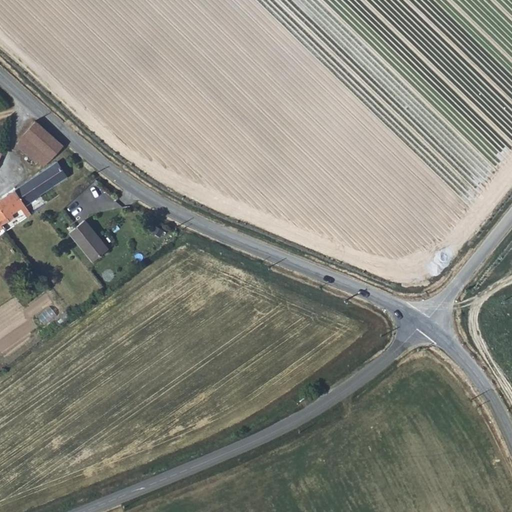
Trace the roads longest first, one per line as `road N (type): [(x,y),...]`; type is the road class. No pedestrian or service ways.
road 1 (tertiary): [(0,73),(152,200),(420,323)]
road 2 (tertiary): [(84,511),(289,424),(384,360),(420,323)]
road 3 (tertiary): [(511,439),(465,362),(420,323)]
road 4 (tertiary): [(420,323),(511,216)]
